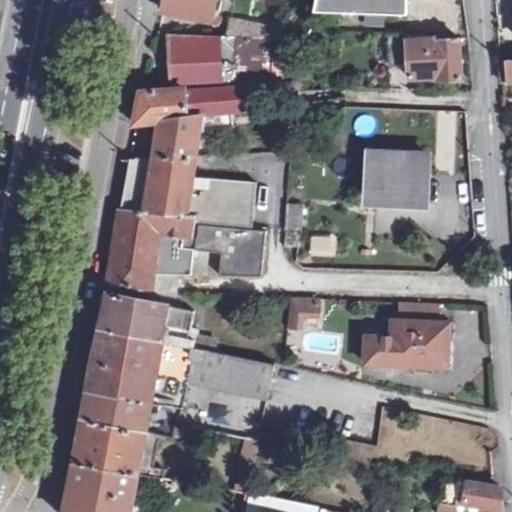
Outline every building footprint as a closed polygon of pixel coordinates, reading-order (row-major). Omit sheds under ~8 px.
[(218,0),(169,0),(167,15),(196,22),(198,11),(216,14),(218,0)] [(318,0),(316,12),(408,17),(408,0),(318,0)] [(223,40),(172,37),(172,64),(172,96),(188,95),(222,91),(222,68),(223,40)] [(255,42),(223,40),(222,68),(256,68),(255,42)] [(460,41),(409,44),(412,81),(439,79),(439,84),(462,81),(461,61),(460,41)] [(511,63),(502,64),(502,86),(511,84),(511,63)] [(257,88),(222,91),(222,116),(260,111),(257,88)] [(188,95),(189,121),(200,119),(222,116),(222,91),(188,95)] [(136,127),(161,124),(189,121),(188,95),(172,96),(143,97),(136,127)] [(158,143),(156,162),(195,162),(200,119),(189,121),(161,124),(158,143)] [(428,158),(371,156),(369,202),(422,204),(423,175),(429,175),(428,158)] [(156,162),(137,162),(134,187),(130,214),(196,219),(196,224),(253,230),(257,185),(195,182),(195,162),(156,162)] [(130,214),(125,214),(119,249),(113,287),(150,293),(153,276),(192,279),(194,252),(222,255),(220,280),(262,280),(266,235),(195,227),(196,224),(196,219),(130,214)] [(302,236),(286,234),(284,251),(301,252),(302,236)] [(196,315),(111,298),(108,314),(104,335),(215,356),(217,344),(198,341),(199,332),(193,331),(196,315)] [(318,303),(292,302),(289,327),(300,328),(301,316),(317,317),(318,303)] [(451,327),(394,326),(394,341),(368,341),(367,367),(451,368),(451,349),(451,327)] [(215,356),(104,335),(98,368),(92,397),(154,407),(184,412),(190,388),(267,405),(276,368),(215,356)] [(154,407),(92,397),(89,411),(86,426),(149,437),(154,407)] [(149,437),(86,426),(78,468),(141,479),(149,437)] [(135,511),(141,479),(78,468),(71,496),(67,511),(135,511)] [(469,486),(446,483),(443,507),(459,508),(460,504),(466,505),(466,507),(487,510),(502,511),(505,511),(504,490),(469,484),(469,486)] [(245,511),(248,499),(227,495),(223,511),(245,511)] [(318,511),(256,500),(253,511),(318,511)]
